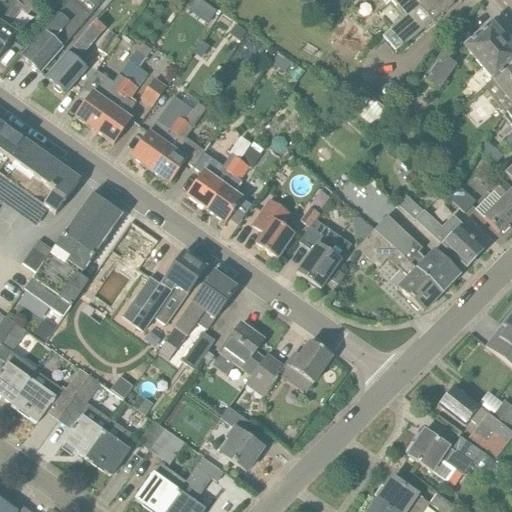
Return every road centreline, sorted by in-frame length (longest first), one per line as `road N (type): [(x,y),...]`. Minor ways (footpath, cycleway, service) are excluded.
road 1 (residential): [(391,381),(0,102)]
road 2 (residential): [(267,511),(391,381)]
road 3 (residential): [(391,381),(511,263)]
